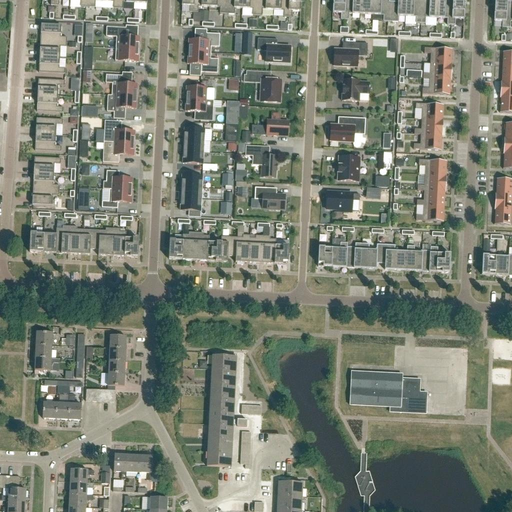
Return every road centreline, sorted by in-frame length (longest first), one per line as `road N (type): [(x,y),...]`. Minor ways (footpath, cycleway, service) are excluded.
road 1 (residential): [(152,290),(13,283),(5,275),(20,0)]
road 2 (residential): [(463,306),(478,0)]
road 3 (residential): [(300,298),(315,0)]
road 4 (residential): [(152,290),(166,0)]
road 5 (residential): [(463,306),(300,298)]
road 6 (residential): [(300,298),(152,290)]
road 7 (residential): [(201,508),(254,479),(258,449),(296,449)]
